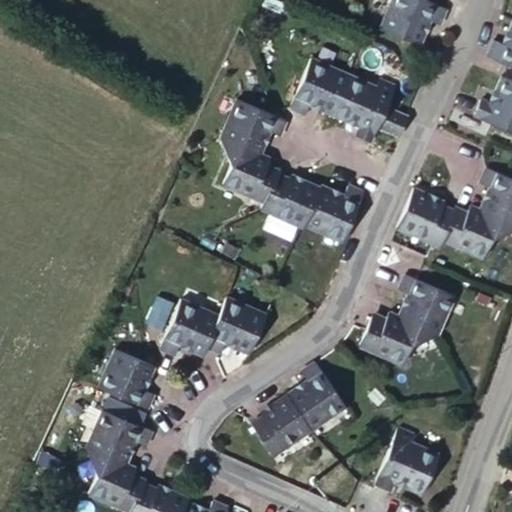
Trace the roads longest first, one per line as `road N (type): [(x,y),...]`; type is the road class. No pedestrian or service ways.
road 1 (residential): [(323,511),(212,460),(200,434),(206,407),(332,316),(458,57),(477,0)]
road 2 (residential): [(468,511),(511,384)]
road 3 (unknown): [(394,190),(282,141)]
